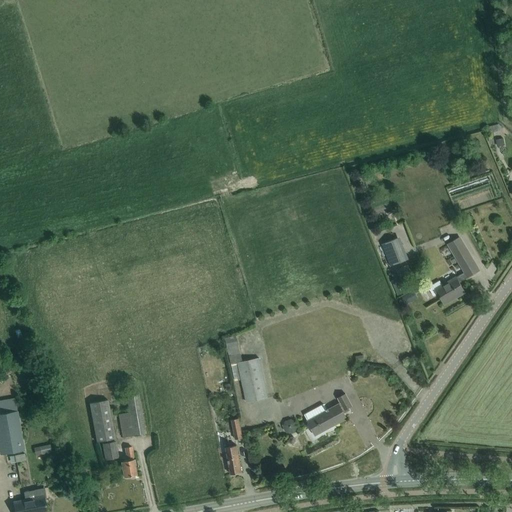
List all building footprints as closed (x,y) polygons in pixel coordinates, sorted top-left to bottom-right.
[(391,267),(409,259),(400,237),(382,244),(391,267)] [(444,304),(445,304),(444,302),(457,295),(457,296),(465,292),(459,282),(467,276),(467,277),(479,270),(460,237),(448,244),(464,272),(442,285),(439,280),(431,285),(430,287),(430,290),(433,296),(438,293),(444,304)] [(247,338),(235,338),(236,359),(248,359),(247,338)] [(259,358),(238,363),(246,402),(268,397),(259,358)] [(118,414),(122,438),(146,433),(139,394),(127,396),(129,412),(118,414)] [(307,420),(315,435),(316,435),(316,434),(327,427),(328,428),(347,418),(344,413),(345,413),(345,409),(352,406),(345,394),(338,398),(340,403),(339,404),(338,403),(328,409),(328,408),(326,409),(324,404),(304,414),(307,420)] [(15,397),(0,399),(0,413),(17,411),(15,397)] [(108,400),(89,403),(96,442),(115,438),(108,400)] [(0,413),(0,454),(24,450),(17,411),(0,413)] [(231,419),(235,439),(242,438),(238,418),(231,419)] [(118,457),(114,441),(102,443),(106,460),(118,457)] [(236,445),(226,447),(228,460),(226,460),(227,466),(229,466),(231,474),(241,472),(236,445)] [(137,466),(136,458),(133,459),(131,446),(125,448),(127,460),(121,461),(124,477),(136,475),(135,467),(137,466)] [(36,498),(13,502),(15,511),(46,511),(44,497),(46,497),(44,488),(35,490),(36,498)]
